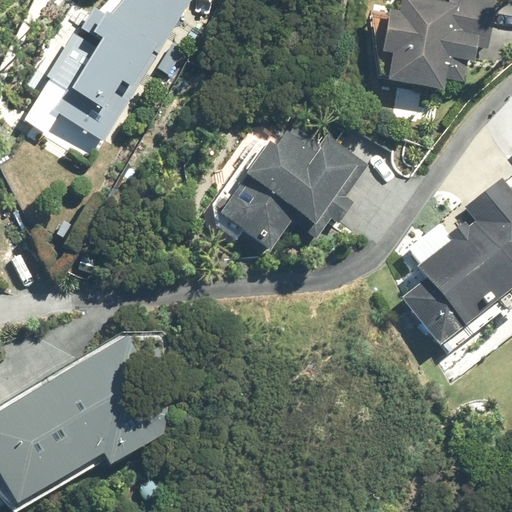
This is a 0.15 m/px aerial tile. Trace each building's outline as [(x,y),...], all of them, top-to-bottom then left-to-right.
[(81,33),(78,30),(48,78),(70,92),(54,112),(105,143),(193,0),(125,0),(112,16),(107,17),(96,9),(81,33)] [(396,57),(392,84),(447,92),(449,80),(467,83),(470,62),(479,63),(481,47),(491,50),(497,0),(450,0),(449,6),(416,0),(405,0),(403,15),(393,13),(386,55),(396,57)] [(174,45),(159,69),(170,75),(184,51),(174,45)] [(334,219),(342,223),(356,203),(347,198),(369,166),(330,136),(322,147),(296,129),(291,136),(289,136),(278,151),(272,146),(222,216),(274,252),(295,224),(319,241),(334,219)] [(422,268),(431,279),(404,301),(444,349),(511,294),(511,189),(503,180),(467,210),(477,223),(472,228),(467,223),(450,237),(454,242),(422,268)] [(133,387),(165,369),(155,352),(137,363),(125,342),(0,419),(0,478),(20,511),(23,511),(108,462),(112,469),(179,429),(159,396),(144,405),(133,387)]
